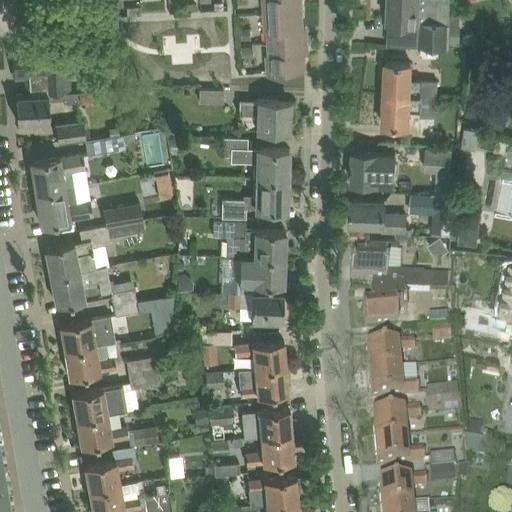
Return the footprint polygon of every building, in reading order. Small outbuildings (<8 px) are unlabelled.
[(223,9),(223,0),(213,1),(214,9),(223,9)] [(262,0),(263,13),(303,10),(302,0),(262,0)] [(418,44),(449,45),(449,43),(450,20),(449,0),(388,0),(387,31),(418,32),(418,44)] [(188,2),(189,9),(196,9),(196,1),(188,2)] [(267,30),(267,41),(308,39),(308,32),(304,32),(303,10),(263,13),(264,30),(267,30)] [(461,21),(450,20),(449,43),(461,43),(461,21)] [(251,38),(251,27),(241,27),(242,38),(251,38)] [(267,71),(286,70),(306,68),(305,46),(309,46),(308,39),(267,41),(268,52),(265,53),(267,71)] [(30,71),(31,92),(31,93),(48,92),(48,90),(71,90),(70,56),(62,56),(62,42),(12,45),(14,72),(30,71)] [(254,54),(253,42),(241,43),(242,55),(254,54)] [(413,61),(406,61),(386,60),(384,92),(437,95),(438,78),(412,77),(413,61)] [(223,87),(200,86),(199,100),(223,100),(223,87)] [(116,89),(79,92),(80,102),(116,99),(116,89)] [(49,92),(48,92),(31,93),(31,92),(15,93),(16,119),(35,118),(35,122),(49,122),(48,98),(49,98),(63,97),(63,101),(78,100),(77,91),(49,92)] [(408,125),(409,109),(421,109),(421,114),(436,115),(437,95),(384,92),(383,123),(408,125)] [(290,99),(256,98),(256,99),(239,98),(239,112),(256,113),(256,128),(289,129),(290,99)] [(503,130),(508,116),(470,101),(465,114),(503,130)] [(85,137),(85,138),(87,137),(83,117),(55,122),(58,141),(85,137)] [(110,134),(120,132),(119,124),(109,126),(110,134)] [(131,130),(120,132),(110,134),(87,137),(85,138),(87,152),(125,146),(124,138),(132,137),(131,130)] [(171,153),(179,153),(180,135),(169,134),(171,153)] [(288,147),(268,146),(247,146),(247,135),(223,135),(223,153),(231,153),(231,159),(255,160),(255,176),(287,177),(288,147)] [(428,146),(426,168),(451,170),(452,148),(428,146)] [(352,181),(395,183),(396,151),(353,150),(352,181)] [(32,170),(36,191),(73,184),(70,169),(85,167),(82,151),(50,156),(31,159),(31,165),(30,165),(30,166),(32,165),(33,169),(31,170),(32,170)] [(169,169),(155,172),(159,196),(173,194),(169,169)] [(246,206),(266,206),(286,207),(287,177),(255,176),(254,192),(243,192),(243,197),(222,196),(221,215),(246,216),(246,206)] [(73,184),(36,191),(39,211),(38,211),(38,212),(40,212),(40,216),(38,216),(38,217),(40,216),(41,222),(60,218),(93,213),(90,197),(76,199),(73,184)] [(434,194),(431,231),(451,232),(453,195),(434,194)] [(371,223),(382,224),(381,230),(407,231),(408,211),(386,210),(387,199),(352,197),(351,223),(371,223)] [(103,207),(106,222),(106,223),(143,217),(140,200),(103,207)] [(45,246),(51,274),(96,265),(92,245),(110,242),(109,234),(145,228),(143,217),(106,223),(106,222),(79,227),(81,238),(55,243),(55,244),(45,246)] [(254,254),(285,256),(286,229),(266,228),(254,228),(245,227),(245,218),(214,217),(213,234),(241,235),(240,254),(254,255),(254,254)] [(458,242),(478,244),(479,236),(460,222),(458,242)] [(371,251),(396,251),(396,235),(371,235),(371,251)] [(416,293),(421,293),(428,294),(445,294),(445,278),(422,278),(422,276),(384,274),(385,253),(363,253),(362,257),(350,256),(349,281),(371,281),(371,291),(404,292),(416,293)] [(253,282),(263,282),(283,283),(285,256),(254,254),(254,255),(240,254),(239,255),(237,290),(240,290),(252,290),(254,291),(253,282)] [(111,291),(111,289),(107,263),(96,265),(51,274),(56,302),(66,300),(66,301),(86,298),(86,296),(111,291)] [(511,312),(511,263),(507,263),(497,310),(511,312)] [(177,271),(177,287),(193,287),(193,279),(185,271),(177,271)] [(111,290),(114,302),(136,298),(134,285),(111,290)] [(227,304),(228,290),(213,290),(213,304),(227,304)] [(240,290),(237,290),(228,290),(227,304),(240,305),(240,290)] [(252,290),(240,290),(240,305),(251,305),(251,317),(262,318),(282,319),(283,292),(263,291),(254,291),(252,290)] [(363,327),(383,325),(395,324),(394,313),(400,312),(400,302),(405,301),(404,292),(371,291),(369,291),(370,303),(361,304),(363,327)] [(136,298),(138,308),(139,310),(150,308),(155,332),(171,325),(174,293),(136,298)] [(421,293),(416,293),(415,305),(428,305),(428,294),(421,293)] [(136,298),(114,302),(116,313),(138,308),(136,298)] [(64,348),(96,342),(106,340),(111,339),(108,322),(106,323),(104,314),(60,321),(64,348)] [(231,328),(216,328),(206,328),(206,340),(216,341),(231,341),(231,328)] [(449,329),(430,329),(431,344),(449,344),(449,329)] [(284,337),(264,339),(236,342),(237,353),(252,351),(254,366),(286,363),(284,337)] [(96,342),(64,348),(69,374),(116,366),(114,355),(99,357),(99,355),(106,354),(108,350),(106,340),(96,342)] [(215,341),(201,343),(204,361),(218,359),(215,341)] [(412,343),(385,345),(365,347),(367,373),(399,370),(398,355),(413,354),(412,343)] [(200,357),(200,346),(187,345),(187,356),(200,357)] [(511,353),(500,351),(498,363),(511,364),(511,353)] [(126,358),(129,371),(156,366),(153,353),(126,358)] [(241,394),(268,391),(288,389),(286,363),(254,366),(255,380),(240,382),(241,394)] [(156,366),(129,371),(131,386),(158,381),(156,366)] [(223,385),(222,370),(205,371),(206,386),(223,385)] [(369,399),(389,397),(417,395),(416,384),(414,384),(400,385),(399,370),(367,373),(369,399)] [(122,381),(91,386),(72,390),(74,404),(72,406),(74,414),(76,416),(77,416),(108,411),(114,410),(114,409),(127,407),(122,381)] [(426,401),(455,399),(454,387),(424,390),(426,401)] [(457,413),(455,399),(426,401),(424,402),(426,417),(457,413)] [(211,422),(232,420),(232,419),(234,419),(233,403),(209,405),(209,406),(210,421),(211,422)] [(290,405),(270,407),(242,410),(244,435),(260,433),(260,434),(292,431),(290,405)] [(110,427),(108,411),(77,416),(81,443),(129,435),(127,424),(110,427)] [(371,415),(373,441),(405,438),(404,424),(420,422),(418,411),(371,415)] [(138,443),(138,444),(159,440),(156,422),(128,426),(131,444),(138,443)] [(246,462),(274,459),(294,457),(292,431),(260,434),(261,447),(245,449),(246,462)] [(405,438),(373,441),(375,467),(423,462),(422,451),(407,452),(405,438)] [(489,443),(462,438),(464,456),(486,460),(489,443)] [(119,466),(131,464),(133,464),(131,454),(85,462),(89,487),(121,481),(119,466)] [(429,469),(440,468),(439,457),(428,458),(429,469)] [(226,472),(233,471),(242,470),(240,460),(214,464),(215,474),(226,472)] [(451,469),(442,470),(443,487),(452,486),(451,469)] [(0,497),(9,496),(4,471),(0,471),(0,497)] [(227,486),(226,472),(215,474),(217,487),(227,486)] [(265,487),(266,502),(298,499),(296,473),(248,477),(249,489),(265,487)] [(424,478),(397,481),(377,483),(379,508),(412,506),(410,492),(425,490),(424,478)] [(121,481),(89,487),(93,511),(97,511),(141,505),(139,493),(124,496),(121,481)] [(147,511),(170,507),(168,489),(144,494),(147,511)] [(0,511),(11,511),(9,496),(0,497),(0,511)] [(299,511),(298,499),(266,502),(266,511),(299,511)]
